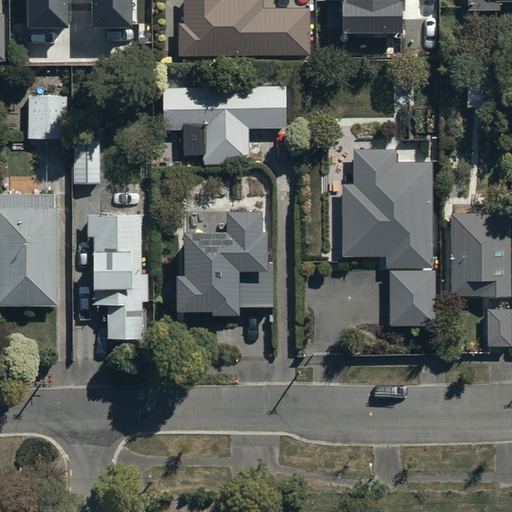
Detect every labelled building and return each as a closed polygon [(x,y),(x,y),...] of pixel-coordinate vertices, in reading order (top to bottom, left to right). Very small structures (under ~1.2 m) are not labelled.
[(70,27),(69,0),(29,0),(30,27),(70,27)] [(133,26),(133,0),(93,0),(93,26),(133,26)] [(311,8),(264,8),(264,0),(184,0),(184,23),(179,23),(179,55),(311,55),(311,8)] [(403,32),(402,0),(343,0),(343,33),(403,32)] [(500,7),(511,6),(511,0),(465,0),(465,18),(500,17),(500,7)] [(176,2),(158,2),(157,47),(175,48),(176,2)] [(286,89),(163,89),(163,131),(184,131),(184,157),(203,157),(203,166),(248,166),(248,129),(286,129),(286,89)] [(511,91),(482,92),(482,116),(511,116),(511,91)] [(24,98),(24,141),(58,141),(57,98),(24,98)] [(96,191),(96,146),(66,146),(66,191),(96,191)] [(434,324),(433,161),(399,161),(399,149),(354,149),(354,183),(343,183),(344,255),(391,255),(392,324),(434,324)] [(0,309),(52,310),(52,210),(30,210),(30,198),(0,198),(0,309)] [(261,266),(261,219),(206,219),(206,237),(177,237),(177,242),(169,243),(169,264),(177,264),(177,297),(221,297),(221,311),(260,311),(260,266),(261,266)] [(104,312),(105,346),(146,346),(146,282),(137,282),(136,222),(84,222),(84,243),(92,242),(92,312),(104,312)] [(454,299),(511,299),(511,226),(454,226),(454,299)] [(511,318),(491,319),(491,353),(511,352),(511,318)]
